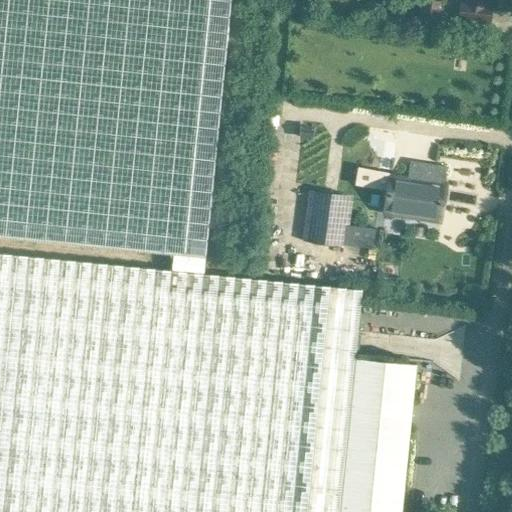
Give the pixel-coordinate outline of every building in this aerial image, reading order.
[(172,272),(204,276),(231,0),(0,0),(0,237),(174,254),(172,272)] [(438,33),(440,2),(419,0),(417,30),(438,33)] [(443,0),(444,10),(458,11),(458,0),(443,0)] [(491,6),(488,5),(484,5),(484,0),(464,0),(464,3),(461,3),(460,20),(489,24),(491,6)] [(302,128),(301,136),(311,137),(312,129),(302,128)] [(465,221),(467,205),(440,201),(445,168),(412,163),(408,182),(393,180),(388,209),(437,217),(465,221)] [(311,192),(304,242),(345,247),(346,239),(374,242),(375,230),(348,227),(352,198),(311,192)] [(416,216),(415,227),(429,229),(430,218),(416,216)] [(401,511),(417,367),(356,361),(363,292),(204,276),(172,272),(0,254),(0,511),(401,511)] [(340,256),(339,271),(380,273),(381,258),(340,256)]
